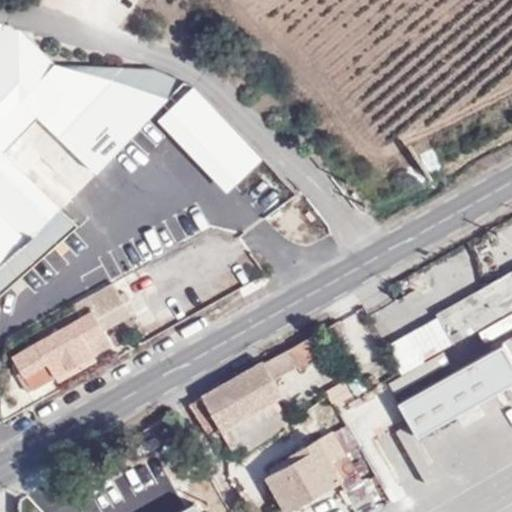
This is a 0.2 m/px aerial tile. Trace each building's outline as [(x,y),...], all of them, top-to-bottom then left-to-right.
[(185,79),(153,67),(110,66),(57,63),(21,25),(17,29),(9,22),(0,29),(0,32),(20,36),(54,73),(131,70),(177,89),(185,79)] [(177,89),(131,70),(54,73),(20,36),(0,32),(0,205),(44,254),(77,225),(5,151),(38,116),(98,172),(177,89)] [(264,160),(195,88),(157,122),(226,193),(264,160)] [(0,294),(44,254),(0,205),(0,294)] [(437,293),(428,280),(408,293),(416,306),(437,293)] [(511,307),(511,303),(503,288),(465,308),(464,306),(444,317),(446,320),(389,352),(403,374),(460,342),(459,338),(511,307)] [(75,305),(77,309),(78,308),(82,315),(93,309),(86,299),(76,304),(75,305)] [(12,355),(32,389),(54,376),(94,353),(86,339),(104,329),(93,309),(82,315),(78,308),(77,309),(36,333),(37,334),(17,344),(20,350),(12,355)] [(86,339),(94,353),(112,343),(104,329),(86,339)] [(333,352),(323,332),(292,348),(300,363),(303,367),(333,352)] [(300,363),(292,348),(255,368),(191,402),(208,433),(221,426),(269,401),(283,394),(275,377),(300,363)] [(54,376),(58,382),(97,359),(94,353),(54,376)] [(331,401),(353,389),(350,382),(327,394),(331,401)] [(337,411),(359,399),(353,389),(331,401),(337,411)] [(283,428),(269,401),(221,426),(233,447),(244,441),(248,448),(283,428)] [(359,448),(345,425),(330,433),(344,456),(359,448)] [(344,456),(330,433),(329,432),(288,457),(292,464),(267,478),(287,511),(293,511),(340,484),(345,492),(360,483),(344,456)] [(326,511),(325,511),(376,511),(360,483),(345,492),(350,499),(326,511)]
